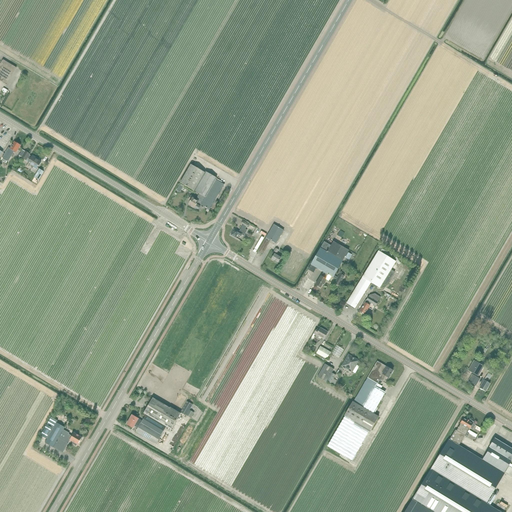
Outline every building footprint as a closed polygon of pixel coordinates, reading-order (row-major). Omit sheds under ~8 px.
[(0,80),(6,85),(17,68),(3,60),(0,64),(0,80)] [(14,152),(16,153),(21,146),(15,142),(10,149),(9,147),(2,158),(1,160),(4,162),(6,163),(8,161),(8,162),(14,152)] [(22,150),(19,156),(22,157),(22,158),(27,161),(28,159),(30,160),(28,163),(26,167),(29,168),(31,165),(33,166),(32,167),(37,169),(41,162),(37,160),(37,159),(35,157),(34,158),(30,156),(29,155),(30,154),(25,151),(25,152),(22,150)] [(191,164),(180,183),(199,194),(196,199),(196,200),(194,199),(194,197),(191,196),(189,200),(191,201),(188,204),(195,208),(198,209),(199,209),(200,207),(200,206),(197,204),(198,202),(201,203),(200,205),(210,210),(225,184),(216,179),(217,178),(205,172),(191,164)] [(39,169),(34,177),(39,180),(44,171),(39,169)] [(249,224),(244,222),(243,221),(241,224),(243,225),(239,232),(235,229),(231,235),(236,237),(238,234),(241,236),(242,235),(244,236),(247,230),(245,229),(247,227),(249,224)] [(284,230),(274,224),(266,238),(265,240),(269,242),(271,240),(276,244),(284,230)] [(270,242),(269,242),(265,240),(258,251),(263,254),(270,242)] [(311,264),(308,269),(313,272),(316,267),(324,272),(323,272),(315,285),(321,288),(323,284),(324,285),(327,280),(326,279),(328,275),(337,280),(335,283),(339,285),(345,276),(340,273),(338,278),(334,276),(336,272),(345,257),(346,255),(348,253),(349,250),(333,241),(331,246),(324,242),(311,264)] [(388,283),(395,272),(391,270),(396,262),(378,251),(346,303),(355,309),(371,283),(380,288),(382,284),(385,285),(388,283)] [(281,258),(275,254),(271,259),(278,263),(281,258)] [(370,305),(371,303),(376,306),(378,302),(381,297),(375,293),(370,295),(366,300),(359,311),(361,312),(361,313),(362,313),(365,315),(370,306),(370,305)] [(314,334),(313,335),(314,336),(315,334),(324,340),(328,332),(320,328),(318,331),(316,330),(314,334)] [(331,352),(320,346),(316,353),(327,359),(331,352)] [(341,366),(352,373),(359,361),(348,355),(341,366)] [(472,373),(478,377),(484,366),(474,360),(468,370),(472,373)] [(379,417),(373,413),(385,392),(381,389),(382,386),(380,385),(382,382),(385,376),(389,378),(393,371),(377,361),(353,402),(353,401),(330,443),(328,447),(352,461),(368,432),(369,433),(379,417)] [(334,369),(325,364),(317,377),(327,382),(330,383),(335,374),(332,372),(334,369)] [(480,379),(478,377),(472,374),(468,381),(476,386),(480,379)] [(485,391),(490,383),(488,382),(490,379),(486,376),(484,380),(479,388),(485,391)] [(127,425),(133,428),(135,426),(138,428),(136,432),(156,444),(166,427),(171,430),(181,413),(170,408),(153,398),(144,414),(146,415),(142,421),(132,415),(127,425)] [(187,401),(180,412),(186,416),(186,415),(191,418),(194,413),(190,410),(193,405),(187,401)] [(82,437),(74,433),(72,436),(69,434),(69,433),(64,430),(65,428),(57,423),(58,421),(51,417),(41,435),(47,439),(45,443),(63,453),(70,440),(73,442),(73,444),(75,445),(76,443),(78,445),(80,441),(81,441),(82,439),(82,438),(82,437)] [(471,428),(472,429),(475,425),(473,423),(473,422),(470,420),(469,421),(464,418),(456,430),(455,430),(465,436),(467,437),(469,433),(467,432),(469,429),(471,428)] [(459,445),(465,436),(455,430),(449,440),(459,445)] [(511,460),(511,459),(511,448),(495,438),(489,447),(490,448),(511,460)] [(482,460),(459,445),(449,440),(449,439),(431,469),(486,503),(504,473),(482,460)] [(504,473),(511,460),(490,448),(482,460),(504,473)] [(501,511),(487,503),(431,469),(412,500),(433,511),(501,511)] [(433,511),(412,500),(404,511),(433,511)]
